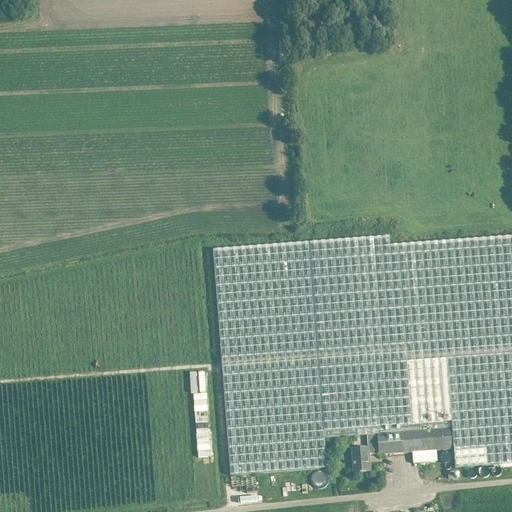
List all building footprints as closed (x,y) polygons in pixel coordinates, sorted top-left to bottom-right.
[(367,436),(377,436),(452,430),(453,450),(455,468),(511,464),(511,237),(390,246),(390,237),(213,251),(230,476),(327,469),(324,440),(351,438),(367,436)] [(206,395),(194,396),(195,419),(196,430),(197,441),(197,446),(198,446),(198,452),(198,458),(211,457),(210,451),(210,445),(209,445),(209,435),(208,418),(207,418),(206,395)] [(377,436),(379,455),(379,456),(412,453),(436,452),(453,450),(452,430),(377,436)] [(367,436),(367,443),(368,449),(352,450),(354,473),(370,472),(369,455),(378,454),(378,455),(379,455),(377,436),(367,436)] [(436,452),(412,453),(413,464),(437,463),(436,452)] [(251,481),(239,481),(239,487),(235,487),(235,496),(251,496),(251,481)]
